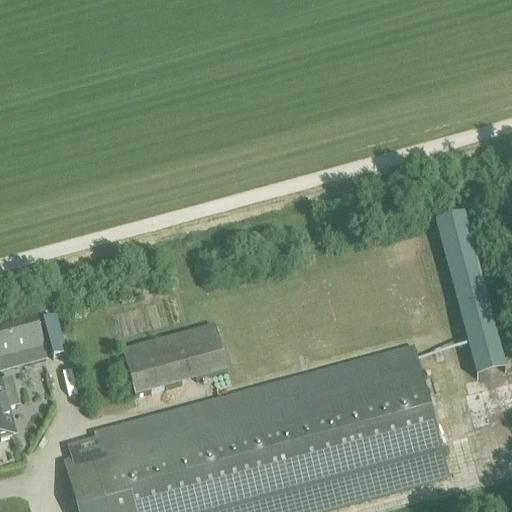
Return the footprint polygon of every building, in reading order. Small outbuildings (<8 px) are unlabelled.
[(468,293),(452,301),(468,335),(484,327),(468,293)] [(0,360),(26,353),(29,366),(45,362),(33,318),(0,326),(0,360)] [(121,352),(134,399),(226,374),(214,327),(121,352)] [(238,417),(417,369),(411,349),(93,434),(99,455),(238,417)] [(99,455),(63,464),(75,511),(252,511),(442,461),(435,438),(426,405),(417,369),(238,417),(99,455)] [(1,384),(0,384),(0,438),(14,435),(14,434),(13,434),(7,411),(18,408),(13,389),(2,392),(0,385),(1,385),(1,384)] [(467,474),(489,470),(484,445),(470,447),(472,456),(464,457),(467,474)] [(327,511),(447,480),(442,461),(252,511),(327,511)]
